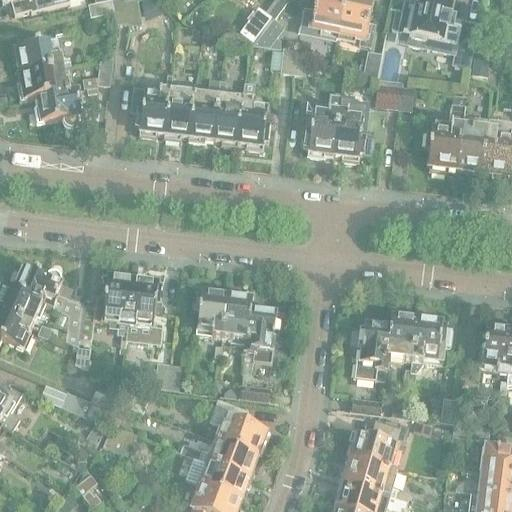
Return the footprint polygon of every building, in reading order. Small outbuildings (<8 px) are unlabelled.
[(3,9),(36,0),(0,0),(0,1),(1,1),(3,9)] [(338,39),(345,0),(317,0),(314,16),(304,14),(299,35),(315,39),(316,34),(338,39)] [(368,28),(373,6),(364,4),(364,0),(345,0),(338,39),(359,44),(358,50),(370,52),(375,29),(368,28)] [(478,27),(449,21),(453,6),(436,3),(434,0),(417,0),(416,6),(415,6),(415,7),(403,4),(401,16),(394,15),(390,35),(412,40),(411,45),(424,48),(425,43),(456,50),(451,70),(469,74),(473,54),(478,27)] [(129,29),(125,5),(125,1),(112,4),(115,17),(117,26),(129,29)] [(142,26),(137,2),(125,5),(129,29),(142,31),(142,26)] [(115,17),(112,4),(88,9),(91,22),(115,17)] [(252,46),(270,22),(259,13),(241,37),(252,46)] [(277,42),(285,31),(273,23),(253,50),(281,53),(281,45),(277,42)] [(71,70),(70,62),(61,63),(58,47),(35,51),(34,46),(18,50),(19,53),(11,55),(14,71),(18,70),(20,80),(63,73),(63,71),(71,70)] [(292,80),(296,56),(283,54),(279,78),(292,80)] [(305,82),(308,58),(296,56),(292,80),(305,82)] [(378,84),(382,59),(367,56),(364,70),(360,69),(358,78),(363,78),(363,81),(377,83),(378,84)] [(110,91),(114,63),(100,65),(100,66),(97,90),(110,91)] [(67,94),(63,73),(20,80),(22,89),(17,90),(20,106),(36,103),(79,95),(80,95),(79,92),(67,94)] [(164,139),(171,87),(172,81),(167,80),(166,89),(161,88),(160,97),(134,94),(131,117),(137,117),(135,132),(140,133),(140,135),(139,135),(139,141),(155,143),(155,138),(164,139)] [(388,113),(392,85),(378,84),(377,83),(376,92),(377,92),(375,111),(388,113)] [(237,153),(238,148),(242,111),(241,111),(243,97),(225,95),(226,86),(220,85),(219,95),(218,104),(217,104),(212,145),(221,146),(221,151),(237,153)] [(400,114),(403,90),(403,87),(392,85),(388,113),(400,114)] [(188,142),(194,101),(195,95),(196,89),(171,87),(164,139),(163,144),(164,144),(180,146),(180,141),(188,142)] [(263,133),(265,113),(252,112),(255,89),(244,88),(243,97),(241,111),(242,111),(238,148),(246,149),(246,154),(262,156),(262,150),(262,148),(266,148),(268,134),(263,133)] [(412,113),(414,94),(415,92),(403,90),(400,114),(412,116),(412,113)] [(81,121),(78,105),(80,105),(79,95),(36,103),(38,111),(34,112),(37,129),(64,124),(65,127),(68,129),(71,129),(75,128),(77,126),(78,123),(78,121),(81,121)] [(333,160),(341,100),(331,99),(329,118),(312,117),(310,137),(306,136),(304,153),(308,153),(308,156),(307,161),(323,163),(324,159),(333,160)] [(456,175),(463,121),(465,101),(453,99),(449,132),(435,130),(434,135),(431,134),(431,137),(427,136),(424,152),(429,153),(427,172),(429,172),(429,176),(449,178),(450,174),(456,175)] [(361,143),(363,123),(349,122),(352,101),(341,100),(333,160),(342,161),(341,165),(357,167),(358,162),(358,159),(363,160),(365,144),(361,143)] [(212,145),(217,104),(211,103),(194,101),(188,142),(188,147),(204,149),(204,144),(212,145)] [(482,178),(487,123),(463,121),(456,175),(466,176),(465,181),(481,183),(482,178)] [(510,182),(511,169),(511,129),(511,127),(507,125),(487,123),(482,178),(491,179),(491,184),(508,186),(508,181),(510,182)] [(77,351),(78,345),(79,345),(84,310),(54,297),(58,286),(57,286),(57,283),(56,280),(53,278),(50,277),(46,278),(44,280),(21,270),(15,285),(19,287),(15,296),(42,309),(69,320),(66,346),(77,351)] [(127,331),(132,289),(124,288),(124,284),(108,282),(107,286),(103,286),(100,305),(104,306),(102,328),(118,330),(116,339),(121,339),(119,352),(125,353),(126,339),(127,331)] [(153,334),(156,312),(161,313),(163,293),(159,292),(159,289),(142,286),(142,290),(132,289),(127,331),(153,334)] [(0,317),(32,331),(42,309),(15,296),(4,291),(4,290),(0,288),(0,317)] [(223,343),(227,301),(217,300),(218,295),(202,293),(201,301),(198,301),(196,317),(200,317),(197,335),(194,335),(193,339),(223,343)] [(247,346),(251,315),(252,305),(253,300),(237,298),(236,302),(227,301),(223,343),(231,344),(247,346)] [(271,355),(273,343),(274,343),(274,339),(278,339),(281,321),(276,320),(276,318),(251,315),(247,346),(244,365),(271,369),(272,356),(271,355)] [(22,357),(32,331),(0,317),(0,350),(1,348),(22,357)] [(410,368),(416,324),(407,323),(408,319),(391,317),(391,322),(390,332),(389,332),(386,365),(387,365),(410,368)] [(441,371),(444,351),(450,351),(452,332),(446,331),(441,331),(442,328),(443,323),(427,321),(426,325),(416,324),(410,368),(409,374),(408,385),(415,386),(416,377),(423,368),(441,371)] [(507,379),(511,340),(511,335),(503,334),(504,330),(485,328),(483,351),(480,351),(478,367),(477,375),(478,375),(478,376),(494,379),(494,377),(507,379)] [(49,338),(51,333),(42,329),(40,334),(49,338)] [(386,365),(389,332),(365,329),(365,331),(360,331),(358,350),(362,350),(362,354),(361,367),(356,366),(354,383),(385,386),(387,365),(386,365)] [(47,343),(49,338),(40,334),(38,339),(47,343)] [(86,374),(90,346),(79,345),(78,345),(77,351),(75,369),(86,374)] [(166,394),(170,369),(157,368),(154,392),(166,394)] [(179,395),(182,371),(170,369),(166,394),(179,395)] [(115,403),(120,392),(100,384),(96,395),(95,395),(90,406),(114,415),(118,404),(115,403)] [(9,418),(21,399),(1,386),(0,387),(0,427),(12,435),(19,423),(9,418)] [(268,406),(270,394),(241,391),(239,403),(268,406)] [(114,415),(90,406),(90,407),(70,398),(64,412),(107,431),(114,415)] [(454,427),(455,404),(443,402),(441,426),(454,427)] [(380,419),(382,407),(353,404),(352,416),(380,419)] [(467,428),(469,405),(455,404),(454,427),(467,428)] [(257,460),(266,436),(241,427),(245,417),(218,407),(211,427),(220,430),(215,445),(257,460)] [(402,455),(406,440),(405,440),(408,431),(399,428),(399,431),(377,425),(374,437),(368,435),(367,441),(352,436),(349,446),(355,448),(350,464),(382,473),(390,476),(397,453),(402,455)] [(429,440),(432,429),(416,425),(413,436),(429,440)] [(488,444),(490,430),(467,428),(454,427),(452,440),(488,444)] [(136,440),(112,430),(103,451),(127,461),(136,440)] [(249,482),(257,460),(215,445),(211,457),(209,456),(206,467),(249,482)] [(199,464),(203,454),(183,447),(180,457),(185,459),(199,464)] [(11,457),(0,450),(0,456),(5,459),(9,462),(11,457)] [(511,454),(487,452),(484,475),(511,479),(511,454)] [(196,472),(199,465),(199,464),(185,459),(182,467),(196,472)] [(393,493),(397,479),(390,476),(382,473),(350,464),(343,488),(391,502),(394,503),(407,506),(409,499),(398,496),(399,495),(393,493)] [(241,503),(249,482),(206,467),(202,475),(205,476),(200,488),(241,503)] [(90,479),(86,474),(74,491),(90,511),(94,511),(101,507),(95,499),(93,501),(89,495),(98,488),(90,479)] [(511,479),(484,475),(482,490),(478,490),(476,488),(474,486),(471,485),(467,485),(463,486),(460,488),(458,490),(456,492),(455,495),(471,497),(471,498),(511,503),(511,479)] [(237,511),(241,503),(200,488),(191,511),(237,511)] [(387,511),(391,502),(343,488),(336,511),(387,511)] [(73,511),(78,508),(70,497),(59,506),(63,511),(73,511)] [(511,511),(511,503),(471,498),(469,511),(511,511)] [(397,511),(405,511),(407,506),(394,503),(392,510),(397,511)]
